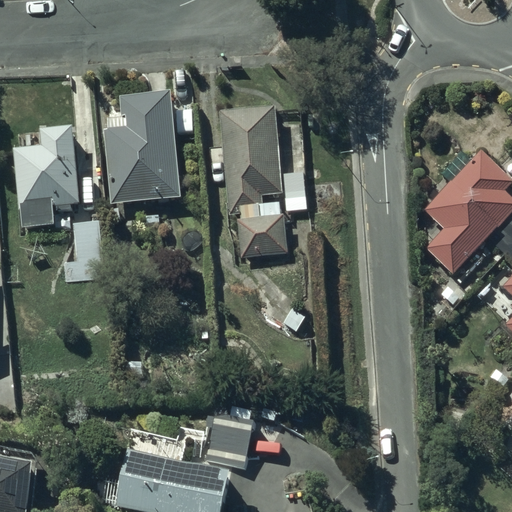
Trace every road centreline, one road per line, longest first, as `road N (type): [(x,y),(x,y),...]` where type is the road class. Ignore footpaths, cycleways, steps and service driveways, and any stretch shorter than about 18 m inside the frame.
road 1 (residential): [(406,511),(382,111),(394,67),(431,23)]
road 2 (residential): [(146,14),(0,29)]
